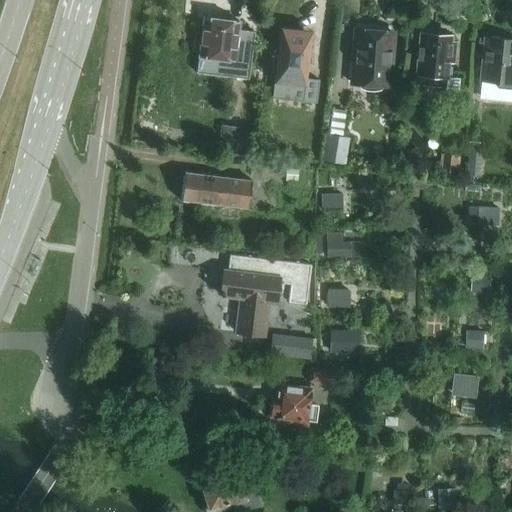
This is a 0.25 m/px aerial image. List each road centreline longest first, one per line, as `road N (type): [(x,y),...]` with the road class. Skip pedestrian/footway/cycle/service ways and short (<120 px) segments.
road 1 (primary): [(0,261),(45,120)]
road 2 (residential): [(68,350),(92,207)]
road 3 (primary): [(45,120),(81,0)]
